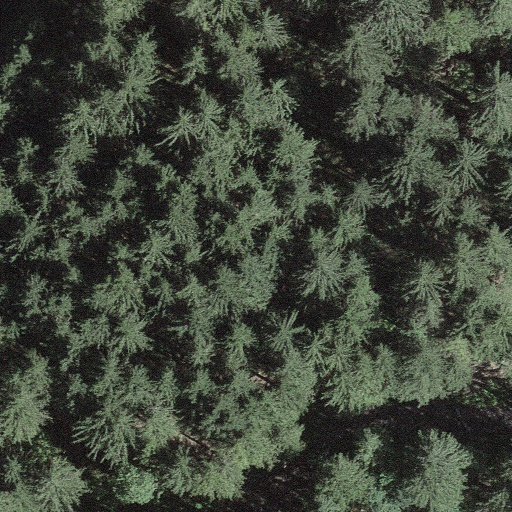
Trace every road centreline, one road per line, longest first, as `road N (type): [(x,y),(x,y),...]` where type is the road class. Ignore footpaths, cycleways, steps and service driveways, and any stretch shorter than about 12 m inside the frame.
road 1 (track): [(511,413),(433,419),(377,436),(333,460),(289,500),(255,511),(115,510),(0,422)]
road 2 (track): [(0,179),(67,97),(86,0)]
